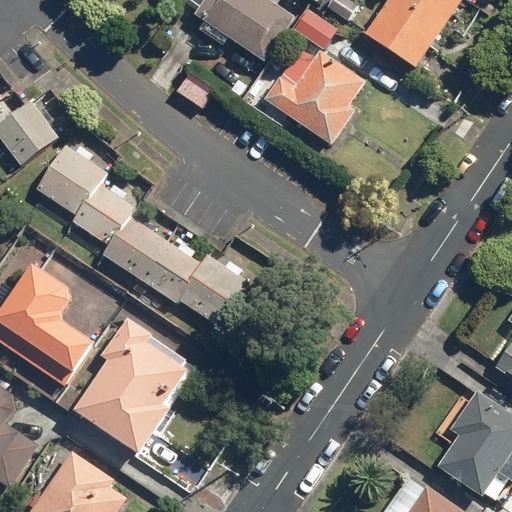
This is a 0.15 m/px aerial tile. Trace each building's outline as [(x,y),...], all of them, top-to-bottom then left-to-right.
[(271,0),(208,0),(197,16),(267,64),(298,19),(271,0)] [(349,0),(333,0),(328,8),(350,23),(361,7),(349,0)] [(392,0),(368,36),(419,69),(464,0),(392,0)] [(309,11),(296,29),(326,51),(339,33),(309,11)] [(283,78),(267,102),(335,147),(358,113),(352,109),(369,82),(324,52),(299,89),(283,78)] [(195,74),(181,93),(207,111),(221,92),(195,74)] [(0,136),(23,167),(60,139),(33,103),(6,123),(0,114),(0,136)] [(178,305),(181,301),(222,328),(250,284),(209,257),(203,266),(132,219),(138,210),(101,185),(108,174),(67,147),(39,191),(78,216),(74,223),(112,248),(106,257),(178,305)] [(38,266),(0,320),(0,321),(78,375),(99,345),(68,324),(66,314),(74,302),(71,289),(38,266)] [(111,363),(78,413),(144,457),(175,411),(167,407),(191,371),(148,343),(154,334),(130,319),(104,358),(111,363)] [(511,341),(496,366),(511,376),(511,341)] [(0,478),(13,488),(42,446),(10,425),(19,412),(14,395),(0,385),(0,478)] [(459,436),(438,468),(484,497),(511,454),(511,414),(477,392),(451,431),(459,436)] [(74,452),(33,511),(121,511),(130,500),(113,489),(118,481),(74,452)] [(464,511),(427,486),(408,511),(464,511)]
